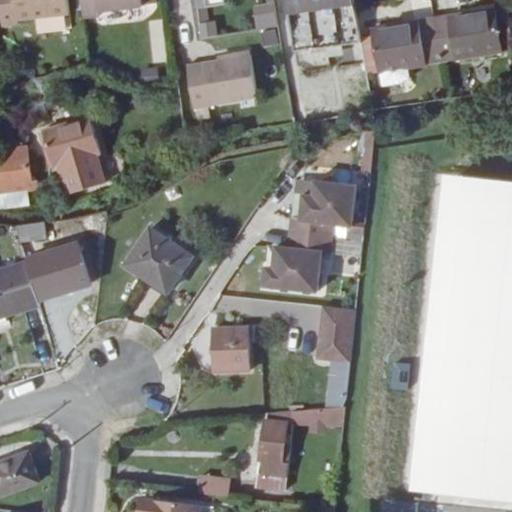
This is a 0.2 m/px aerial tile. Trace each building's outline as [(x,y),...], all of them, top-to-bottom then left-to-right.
[(0,0),(5,28),(20,25),(19,21),(72,13),(69,0),(0,0)] [(83,0),(86,18),(101,16),(100,12),(146,5),(144,0),(83,0)] [(356,7),(355,0),(288,0),(291,16),(293,16),(296,53),(363,45),(362,39),(356,7)] [(253,2),(254,28),(275,28),(275,1),(253,2)] [(443,64),(511,53),(511,23),(509,7),(435,19),(443,64)] [(214,19),(196,22),(199,38),(216,35),(214,19)] [(362,39),(363,45),(368,77),(443,64),(435,19),(373,30),(374,37),(362,39)] [(195,110),(259,99),(252,52),(219,57),(220,61),(188,65),(195,110)] [(320,114),(302,118),(304,126),(322,122),(320,114)] [(296,127),(304,126),(302,118),(295,120),(296,127)] [(107,183),(99,155),(101,154),(91,120),(46,133),(56,168),(60,167),(68,194),(107,183)] [(34,184),(29,148),(0,151),(0,196),(40,190),(39,183),(34,184)] [(353,228),(358,188),(318,183),(316,198),(306,197),(303,221),(294,219),(290,249),(277,248),(275,269),(267,268),(265,287),(318,293),(323,255),(330,256),(334,226),(353,228)] [(56,241),(53,222),(17,228),(23,246),(56,241)] [(153,230),(128,265),(169,294),(194,257),(153,230)] [(29,266),(41,303),(94,286),(82,248),(29,264),(29,266)] [(0,321),(42,308),(41,303),(29,266),(0,274),(0,321)] [(350,363),(356,311),(324,308),(318,359),(330,360),(350,363)] [(250,330),(215,331),(215,374),(251,373),(250,330)] [(330,360),(324,410),(345,409),(350,363),(330,360)] [(324,410),(269,414),(258,490),(282,493),(290,428),(343,424),(345,409),(324,410)] [(0,498),(40,484),(29,455),(0,465),(0,498)] [(200,495),(230,498),(232,481),(202,478),(200,495)] [(201,511),(202,507),(149,501),(147,511),(201,511)]
